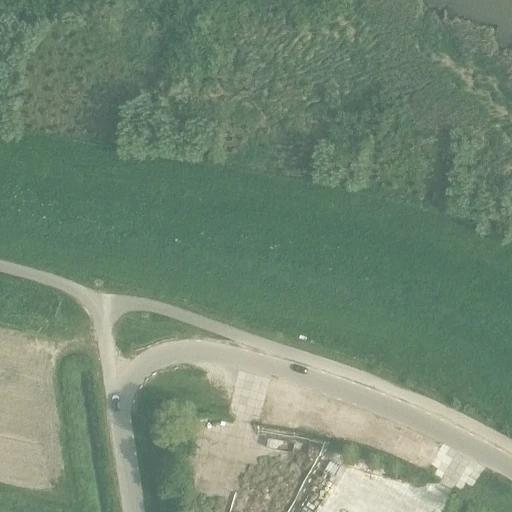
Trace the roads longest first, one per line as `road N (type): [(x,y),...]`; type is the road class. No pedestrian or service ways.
road 1 (unclassified): [(511,470),(423,420),(202,352),(170,351),(143,364),(119,406)]
road 2 (residential): [(119,406),(107,314),(38,277),(0,267)]
